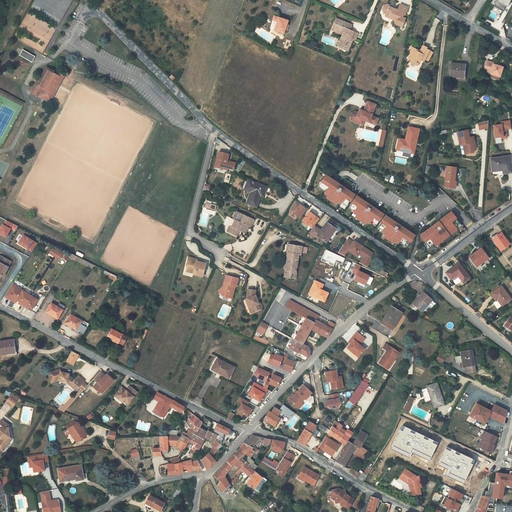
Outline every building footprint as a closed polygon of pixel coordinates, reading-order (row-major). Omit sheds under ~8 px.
[(498,0),(495,6),(504,11),(509,0),(498,0)] [(394,6),(387,4),(383,5),(382,9),(384,13),(385,14),(389,15),(390,17),(390,18),(393,20),(395,24),(402,26),(405,18),(401,16),(405,15),(408,7),(400,4),(398,8),(397,9),(394,8),(394,6)] [(277,21),(274,30),(284,33),(285,29),(286,24),(288,20),(278,17),(277,21)] [(352,24),(335,17),(333,22),(336,23),(334,28),(346,33),(344,38),(342,37),(338,46),(347,50),(352,38),(351,37),(353,32),(349,30),(350,29),(352,24)] [(333,22),(330,28),(342,33),(337,46),(338,46),(342,37),(344,38),(346,33),(334,28),(336,23),(333,22)] [(350,29),(349,30),(353,32),(351,37),(352,38),(354,39),(357,32),(350,29)] [(429,61),(433,52),(426,49),(427,47),(423,45),(420,51),(418,50),(418,52),(416,51),(417,49),(412,47),(409,51),(411,52),(408,58),(409,62),(415,65),(418,60),(420,62),(421,60),(424,61),(425,59),(429,61)] [(35,56),(22,49),(19,55),(31,62),(35,56)] [(490,72),(490,74),(488,77),(499,80),(500,76),(503,67),(493,64),(493,62),(487,61),(484,71),(490,72)] [(464,64),(451,63),(450,76),(456,77),(463,77),(464,70),(464,64)] [(30,93),(42,98),(42,102),(45,100),(46,101),(50,92),(53,93),(55,89),(51,87),(53,82),(57,84),(61,77),(58,76),(52,73),(53,71),(46,67),(37,85),(35,84),(30,93)] [(65,74),(60,72),(58,76),(61,77),(57,84),(53,82),(51,87),(55,89),(53,93),(50,92),(46,101),(50,103),(54,94),(65,74)] [(363,110),(362,110),(361,113),(358,112),(355,111),(351,113),(350,117),(351,121),(359,123),(360,119),(365,120),(376,125),(378,118),(372,115),(376,104),(367,101),(363,110)] [(494,125),(494,126),(495,137),(503,136),(504,138),(507,138),(507,132),(506,132),(505,129),(511,128),(510,120),(501,122),(502,124),(494,125)] [(414,142),(416,143),(419,130),(408,127),(405,140),(404,140),(401,151),(411,154),(414,142)] [(468,131),(458,133),(461,146),(464,145),(465,150),(468,150),(468,154),(474,153),(476,149),(475,142),(472,143),(471,138),(470,138),(468,131)] [(404,140),(399,139),(396,150),(401,151),(404,140)] [(227,153),(217,151),(214,164),(217,165),(217,167),(227,169),(227,167),(232,169),(234,162),(226,160),(227,153)] [(511,172),(510,156),(491,159),(492,170),(503,169),(503,173),(511,172)] [(456,168),(447,166),(444,186),(453,188),(453,186),(456,186),(456,181),(454,181),(456,168)] [(326,175),(319,184),(327,189),(325,192),(324,193),(328,195),(337,202),(341,204),(342,203),(343,200),(348,204),(355,194),(326,175)] [(256,206),(260,195),(261,192),(264,193),(267,187),(248,180),(244,190),(251,192),(247,203),(256,206)] [(337,202),(328,195),(326,197),(336,204),(337,202)] [(357,196),(350,205),(356,209),(354,211),(353,212),(357,215),(366,221),(370,224),(370,222),(372,220),(377,223),(384,214),(357,196)] [(214,210),(216,204),(205,201),(204,207),(214,210)] [(295,201),(288,210),(299,218),(306,209),(295,201)] [(254,220),(236,211),(232,219),(235,220),(232,227),(229,226),(227,232),(237,236),(238,233),(237,232),(239,231),(245,233),(248,226),(251,227),(254,220)] [(309,211),(302,221),(312,228),(314,226),(319,219),(309,211)] [(450,211),(419,234),(424,242),(428,246),(432,243),(459,223),(450,211)] [(366,221),(357,215),(355,217),(365,223),(366,221)] [(386,215),(379,224),(385,228),(383,230),(382,232),(385,234),(395,241),(398,243),(399,242),(401,239),(409,244),(415,235),(386,215)] [(6,220),(4,225),(3,225),(0,229),(0,233),(6,236),(10,229),(15,231),(17,226),(6,220)] [(325,241),(322,246),(326,247),(329,244),(326,242),(335,228),(326,222),(321,230),(317,236),(325,241)] [(459,223),(432,243),(434,245),(461,225),(459,223)] [(312,232),(317,236),(321,230),(315,227),(312,232)] [(501,250),(509,244),(501,233),(492,239),(501,250)] [(395,241),(385,234),(384,236),(394,243),(395,241)] [(32,251),(37,243),(23,235),(19,243),(32,251)] [(347,238),(338,253),(344,256),(348,250),(356,255),(357,254),(363,258),(367,261),(371,256),(372,253),(354,241),(353,242),(347,238)] [(302,247),(288,245),(287,253),(289,253),(287,264),(285,266),(284,269),(286,270),(284,278),(291,279),(292,273),(296,274),(299,255),(301,255),(302,253),(302,248),(302,247)] [(476,267),(488,258),(481,248),(474,253),(475,254),(470,258),(476,267)] [(52,249),(49,253),(60,259),(63,255),(52,249)] [(333,266),(335,261),(342,264),(345,258),(326,249),(321,260),(333,266)] [(11,261),(0,255),(0,278),(1,276),(3,276),(11,261)] [(367,261),(363,258),(359,263),(367,266),(373,257),(371,256),(367,261)] [(92,269),(95,265),(89,263),(84,260),(77,257),(75,261),(92,269)] [(197,260),(192,258),(191,262),(188,262),(187,266),(186,272),(193,274),(193,275),(202,277),(206,264),(200,262),(197,261),(197,260)] [(460,275),(459,277),(463,282),(470,277),(459,263),(446,273),(451,279),(457,275),(459,274),(460,275)] [(369,276),(358,271),(361,266),(356,264),(352,272),(356,274),(354,280),(365,285),(369,276)] [(238,278),(226,275),(224,284),(225,284),(224,287),(223,286),(220,289),(224,293),(223,297),(232,299),(235,287),(236,287),(238,278)] [(310,291),(313,292),(311,296),(324,302),(328,293),(321,290),(323,285),(315,281),(310,291)] [(13,284),(5,297),(16,303),(18,300),(23,291),(24,290),(13,284)] [(501,305),(511,299),(501,286),(491,294),(496,301),(497,300),(501,305)] [(257,301),(256,299),(256,298),(255,294),(255,291),(248,289),(246,297),(247,299),(250,307),(248,307),(250,312),(255,310),(255,311),(260,309),(258,304),(259,304),(257,301)] [(423,292),(432,300),(435,297),(427,289),(423,292)] [(38,299),(23,291),(18,300),(20,302),(22,302),(21,304),(27,308),(28,306),(30,307),(32,309),(38,299)] [(417,307),(421,311),(422,312),(432,300),(423,292),(412,303),(417,307)] [(327,338),(332,329),(327,326),(323,323),(315,319),(317,315),(310,311),(289,300),(285,308),(306,318),(294,339),(289,348),(298,353),(298,351),(299,352),(308,358),(309,357),(310,350),(309,348),(304,345),(303,344),(311,329),(327,338)] [(65,307),(59,303),(57,306),(51,303),(50,305),(49,306),(46,312),(57,319),(65,307)] [(381,323),(392,329),(402,313),(391,307),(381,323)] [(70,314),(69,316),(68,318),(65,323),(76,330),(77,329),(82,321),(70,314)] [(82,320),(82,321),(77,329),(84,333),(89,324),(82,320)] [(261,322),(257,329),(263,333),(267,326),(261,322)] [(122,334),(114,330),(111,329),(108,336),(113,339),(112,341),(118,343),(118,342),(123,344),(128,334),(123,332),(122,334)] [(351,344),(347,348),(358,357),(365,349),(360,345),(365,339),(356,332),(351,338),(354,340),(351,344)] [(0,341),(0,352),(0,355),(7,354),(7,355),(16,354),(15,345),(14,345),(13,339),(0,341)] [(396,350),(385,344),(383,348),(387,351),(383,356),(384,357),(382,359),(381,358),(379,363),(387,368),(392,360),(393,361),(398,354),(394,352),(396,350)] [(475,365),(478,365),(476,356),(474,356),(473,349),(460,352),(461,356),(462,362),(463,367),(466,367),(467,373),(476,372),(475,365)] [(78,355),(72,352),(67,362),(73,365),(78,355)] [(285,353),(283,357),(281,361),(285,362),(283,368),(290,371),(294,362),(287,359),(289,354),(285,353)] [(436,359),(441,363),(445,357),(440,354),(436,359)] [(276,357),(273,355),(270,363),(279,367),(281,361),(283,357),(277,355),(276,357)] [(234,368),(217,359),(212,368),(219,372),(219,373),(223,375),(229,378),(234,368)] [(269,373),(257,367),(253,374),(257,376),(257,378),(266,382),(269,373)] [(51,382),(59,380),(67,382),(74,388),(76,385),(79,387),(84,381),(78,375),(74,380),(69,375),(69,373),(65,372),(64,373),(63,373),(63,372),(61,372),(60,369),(48,373),(51,382)] [(332,381),(334,389),(343,387),(341,376),(337,377),(336,370),(325,372),(327,382),(331,381),(332,381)] [(105,376),(100,372),(93,380),(97,383),(99,385),(95,390),(97,391),(101,393),(113,381),(110,378),(109,379),(105,376)] [(281,378),(273,374),(269,384),(277,387),(281,378)] [(362,380),(349,401),(355,405),(368,384),(362,380)] [(79,387),(82,391),(88,385),(84,381),(79,387)] [(252,389),(249,394),(259,401),(260,400),(261,398),(262,397),(263,393),(265,394),(267,389),(254,382),(251,386),(253,387),(252,389)] [(434,407),(444,404),(441,395),(439,395),(435,384),(427,386),(434,407)] [(292,394),(288,399),(297,407),(301,402),(304,398),(305,399),(311,392),(303,385),(297,391),(293,395),(292,394)] [(124,390),(121,388),(114,397),(119,401),(120,399),(124,402),(127,405),(137,393),(130,387),(126,392),(125,393),(124,393),(124,391),(124,390)] [(163,395),(157,392),(154,399),(159,402),(155,410),(163,415),(165,411),(167,412),(170,406),(172,401),(171,400),(162,396),(163,395)] [(339,398),(338,393),(329,395),(330,400),(326,400),(327,406),(331,408),(338,407),(340,403),(339,398)] [(10,395),(5,402),(12,407),(17,401),(10,395)] [(242,404),(238,411),(239,411),(243,414),(248,416),(252,410),(246,406),(249,402),(240,396),(237,401),(242,404)] [(184,407),(173,400),(172,401),(170,406),(174,409),(181,413),(184,407)] [(412,404),(407,402),(403,410),(408,412),(412,404)] [(489,416),(504,423),(505,418),(491,411),(476,403),(470,415),(485,423),(489,416)] [(491,411),(505,418),(507,411),(494,404),(491,411)] [(281,410),(280,411),(281,411),(277,417),(279,418),(283,413),(290,418),(294,412),(284,405),(280,409),(281,410)] [(268,421),(272,424),(275,426),(279,418),(277,417),(281,411),(280,411),(274,407),(271,412),(269,411),(264,419),(268,421)] [(198,418),(193,414),(190,420),(188,419),(186,423),(189,426),(189,427),(191,428),(197,432),(199,429),(199,428),(193,425),(198,418)] [(202,423),(200,420),(198,418),(193,425),(199,428),(202,423)] [(9,426),(2,420),(0,421),(0,445),(4,449),(9,442),(7,440),(7,438),(10,437),(8,427),(9,426)] [(66,426),(68,429),(78,422),(73,421),(66,426)] [(309,421),(305,428),(304,429),(311,433),(315,427),(316,426),(311,423),(309,421)] [(341,442),(349,430),(347,429),(343,434),(338,431),(342,426),(335,421),(333,424),(327,433),(331,436),(341,442)] [(87,435),(78,422),(68,429),(70,432),(76,442),(87,435)] [(220,425),(215,434),(217,435),(215,440),(220,444),(225,439),(224,438),(227,435),(229,436),(233,431),(220,425)] [(347,429),(342,426),(338,431),(343,434),(347,429)] [(311,433),(311,434),(315,437),(319,431),(316,429),(317,428),(315,427),(311,433)] [(403,431),(400,430),(391,446),(393,448),(392,449),(410,457),(412,453),(429,461),(437,445),(433,443),(433,441),(429,438),(428,440),(424,438),(425,436),(416,432),(415,434),(410,431),(411,430),(405,427),(403,431)] [(189,431),(187,434),(186,437),(189,439),(193,433),(195,435),(197,432),(191,428),(189,431)] [(197,432),(195,435),(204,440),(205,438),(210,440),(213,433),(208,430),(206,433),(199,429),(197,432)] [(297,441),(304,445),(311,434),(311,433),(304,429),(297,441)] [(353,433),(349,430),(341,442),(345,445),(347,442),(353,433)] [(116,433),(109,431),(107,438),(114,440),(116,433)] [(348,441),(336,462),(344,466),(352,453),(356,446),(360,448),(361,446),(363,442),(367,435),(361,431),(353,444),(348,441)] [(481,438),(482,439),(493,444),(497,437),(484,431),(481,438)] [(189,443),(189,442),(191,440),(196,443),(195,445),(194,446),(199,449),(204,440),(195,435),(193,433),(189,439),(186,437),(182,434),(180,437),(181,438),(180,439),(187,443),(187,442),(189,443)] [(331,436),(327,433),(319,446),(322,449),(331,455),(338,445),(329,439),(331,436)] [(180,437),(176,435),(167,436),(167,446),(176,447),(180,439),(181,438),(180,437)] [(261,437),(252,435),(245,443),(253,447),(257,442),(261,437)] [(167,446),(167,436),(160,437),(160,448),(152,448),(153,456),(161,456),(161,455),(163,454),(163,453),(168,453),(167,446)] [(264,438),(261,437),(257,442),(258,443),(260,441),(262,441),(261,445),(266,446),(267,444),(263,443),(264,438)] [(183,449),(184,448),(187,443),(180,439),(176,447),(180,448),(178,450),(180,451),(181,449),(183,450),(183,449)] [(482,439),(478,447),(491,453),(493,449),(492,448),(494,445),(493,444),(482,439)] [(214,454),(222,445),(220,444),(215,440),(213,442),(211,446),(214,448),(211,451),(214,454)] [(284,442),(273,440),(270,449),(282,451),(284,444),(284,442)] [(240,448),(246,453),(250,458),(253,453),(254,452),(253,451),(252,449),(253,447),(245,443),(242,445),(240,448)] [(139,446),(136,446),(137,449),(130,451),(132,457),(139,455),(137,449),(139,449),(140,448),(139,446)] [(195,456),(195,455),(198,450),(199,449),(194,446),(190,453),(194,455),(195,456)] [(356,446),(352,453),(357,456),(361,449),(360,448),(356,446)] [(368,451),(362,447),(361,449),(357,456),(363,459),(368,451)] [(239,459),(241,457),(246,453),(240,448),(238,450),(237,451),(234,454),(239,459)] [(450,451),(446,449),(438,465),(447,469),(445,475),(463,484),(474,465),(470,463),(472,459),(460,453),(459,455),(455,453),(456,451),(452,449),(450,451)] [(279,463),(275,469),(280,472),(284,474),(294,456),(287,452),(279,463)] [(211,467),(216,462),(213,458),(209,453),(200,460),(206,469),(211,467)] [(48,454),(28,457),(30,464),(33,463),(33,467),(34,472),(45,470),(43,462),(49,461),(48,454)] [(247,462),(241,457),(239,459),(234,454),(227,461),(223,466),(228,471),(234,464),(236,461),(238,463),(242,466),(244,464),(247,462)] [(279,463),(265,455),(263,459),(262,461),(275,469),(279,463)] [(172,464),(167,464),(168,475),(182,473),(187,472),(194,470),(192,463),(191,460),(180,462),(175,463),(172,464)] [(197,470),(202,469),(197,461),(193,462),(195,470),(197,470)] [(256,471),(254,470),(250,467),(251,466),(247,462),(244,464),(242,466),(241,468),(242,470),(248,475),(249,476),(251,477),(256,471)] [(58,469),(60,482),(64,482),(64,481),(76,479),(76,481),(83,479),(81,465),(58,469)] [(306,480),(305,480),(313,485),(319,475),(304,467),(299,476),(306,480)] [(417,482),(420,477),(404,467),(397,478),(410,487),(407,492),(416,497),(423,485),(417,482)] [(351,468),(350,470),(349,472),(363,482),(370,470),(367,468),(364,473),(362,472),(361,474),(351,468)] [(218,472),(215,476),(221,481),(224,476),(225,475),(221,472),(223,470),(221,469),(218,472)] [(135,481),(138,478),(130,471),(127,474),(135,481)] [(254,489),(263,477),(256,471),(251,477),(249,479),(246,483),(254,489)] [(486,491),(484,496),(488,496),(486,502),(493,503),(494,497),(501,498),(503,484),(505,476),(499,475),(499,476),(497,475),(495,483),(490,482),(488,491),(486,491)] [(224,476),(221,481),(217,485),(223,492),(230,485),(224,476)] [(272,496),(275,499),(276,498),(281,493),(280,491),(278,488),(278,489),(272,496)] [(445,497),(441,503),(451,508),(449,511),(452,511),(457,511),(459,509),(458,508),(460,504),(461,505),(464,500),(461,498),(463,494),(451,488),(446,497),(445,497)] [(339,490),(338,489),(333,490),(334,495),(331,495),(331,498),(335,500),(336,503),(340,502),(341,502),(341,503),(343,505),(345,504),(345,506),(349,506),(354,499),(347,496),(345,494),(345,492),(345,490),(342,491),(341,492),(339,490)] [(49,491),(41,492),(43,502),(42,502),(43,511),(60,511),(59,502),(57,499),(51,500),(49,491)] [(165,503),(150,495),(146,502),(153,506),(153,507),(161,511),(165,503)] [(476,509),(474,511),(483,511),(486,502),(488,496),(484,496),(482,496),(476,509)] [(378,499),(371,497),(366,511),(373,511),(375,507),(378,499)]
